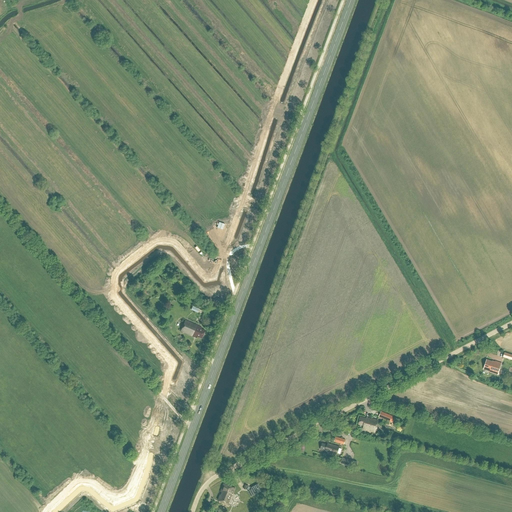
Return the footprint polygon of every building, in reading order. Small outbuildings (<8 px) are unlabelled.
[(199,338),(202,339),(205,331),(203,330),(203,329),(201,329),(201,327),(185,320),(181,331),(195,337),(195,336),(199,338)] [(180,341),(188,350),(191,348),(183,338),(180,341)] [(484,369),(489,371),(489,372),(498,375),(501,363),(496,361),(495,362),(487,359),(484,369)] [(395,417),(389,415),(381,411),(379,416),(393,422),(395,417)] [(360,417),(358,424),(363,425),(363,429),(375,432),(378,420),(370,418),(370,420),(360,417)] [(339,447),(328,443),(327,445),(322,443),(320,449),(337,454),(339,447)] [(341,463),(348,465),(351,466),(353,460),(342,458),(341,463)] [(232,497),(235,488),(224,483),(220,492),(222,492),(221,495),(220,495),(218,500),(227,504),(231,496),(232,497)]
